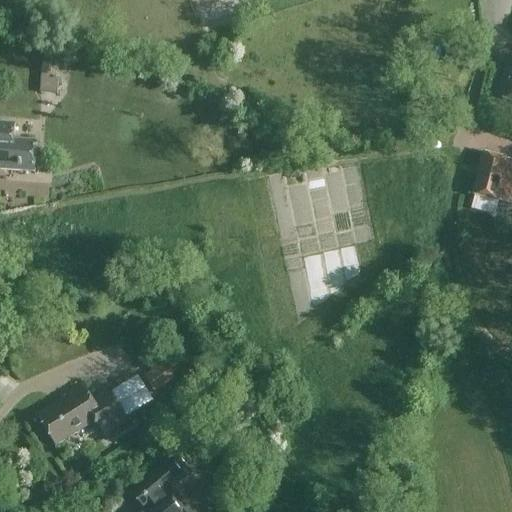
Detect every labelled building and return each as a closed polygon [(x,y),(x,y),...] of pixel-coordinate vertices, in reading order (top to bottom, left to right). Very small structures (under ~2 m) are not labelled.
[(511,55),(497,97),(511,101),(511,55)] [(40,94),(58,95),(60,80),(50,79),(51,62),(42,61),(40,94)] [(0,169),(35,172),(37,142),(14,140),(15,124),(0,122),(0,169)] [(474,195),(511,205),(511,203),(511,160),(484,153),(474,195)] [(165,364),(145,377),(155,394),(175,381),(165,364)] [(104,437),(129,421),(111,391),(94,402),(83,384),(63,397),(65,400),(39,417),(57,447),(95,423),(104,437)] [(192,511),(174,490),(191,475),(175,456),(131,494),(146,511),(145,511),(192,511)]
